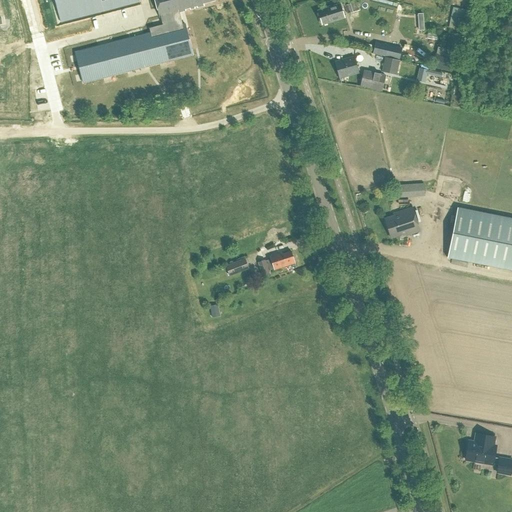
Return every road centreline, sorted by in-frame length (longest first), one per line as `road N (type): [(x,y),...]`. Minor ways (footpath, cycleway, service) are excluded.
road 1 (tertiary): [(419,511),(258,0)]
road 2 (track): [(0,131),(203,127),(308,93)]
